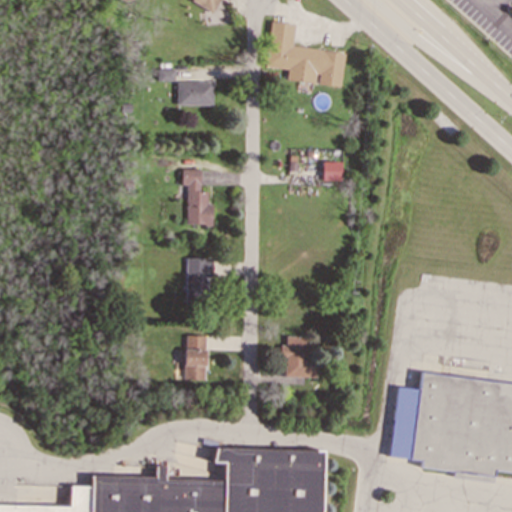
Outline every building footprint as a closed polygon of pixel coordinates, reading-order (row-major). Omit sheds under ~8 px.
[(191,0),(190,2),(213,13),(219,0),(191,0)] [(343,52),(290,46),(293,24),(269,21),(264,67),(286,69),(285,80),(315,83),(315,84),(339,87),(343,52)] [(173,69),(156,69),(156,81),(173,81),(173,69)] [(175,105),(211,105),(211,82),(175,82),(175,105)] [(340,181),(340,162),(321,162),(321,181),(340,181)] [(199,169),(180,169),(180,185),(186,185),(185,225),(211,225),(211,203),(206,203),(206,191),(199,191),(199,169)] [(184,258),(185,306),(210,305),(208,258),(184,258)] [(204,379),(204,335),(183,335),(183,379),(204,379)] [(281,376),(306,377),(307,336),(285,336),(285,345),(282,345),(281,376)] [(511,472),(511,382),(419,370),(416,388),(396,385),(386,456),(420,460),(419,467),(491,477),(492,470),(511,472)] [(325,511),(327,445),(212,442),(212,460),(224,460),(224,481),(163,479),(164,466),(113,465),(113,476),(90,475),(90,486),(16,484),(16,507),(0,506),(0,511),(325,511)]
